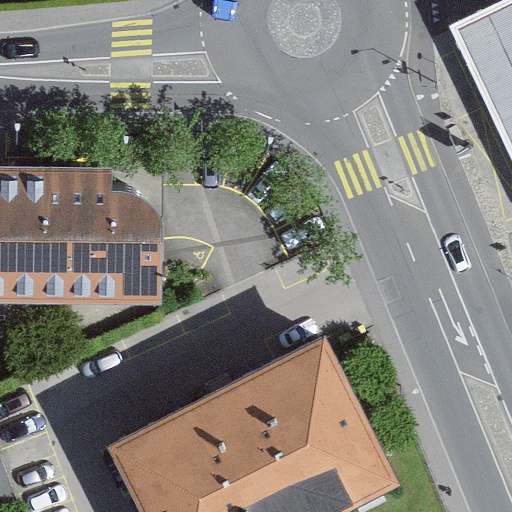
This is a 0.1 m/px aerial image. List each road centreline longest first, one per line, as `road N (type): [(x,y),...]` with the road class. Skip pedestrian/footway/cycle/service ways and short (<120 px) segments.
road 1 (primary): [(328,88),(498,511)]
road 2 (primary): [(511,375),(374,40)]
road 3 (tertiary): [(0,94),(130,99),(276,85)]
road 4 (tertiary): [(237,28),(0,45)]
